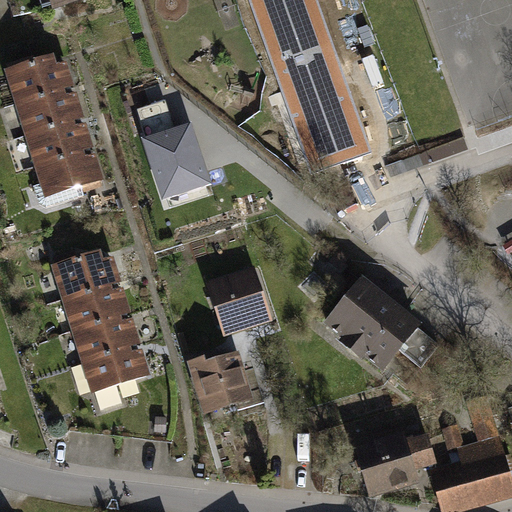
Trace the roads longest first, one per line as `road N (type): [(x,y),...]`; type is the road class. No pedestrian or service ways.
road 1 (residential): [(0,469),(53,490),(276,511)]
road 2 (residential): [(511,349),(320,198)]
